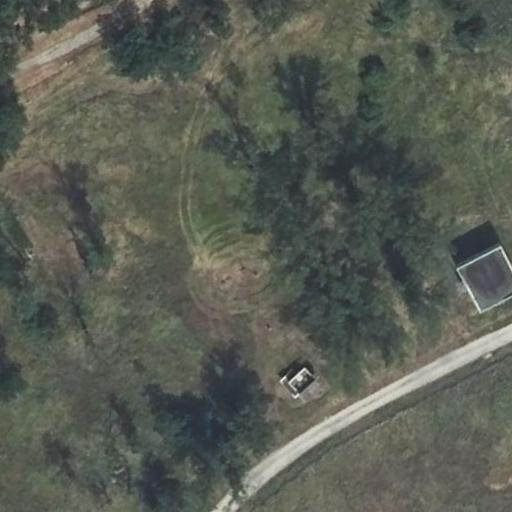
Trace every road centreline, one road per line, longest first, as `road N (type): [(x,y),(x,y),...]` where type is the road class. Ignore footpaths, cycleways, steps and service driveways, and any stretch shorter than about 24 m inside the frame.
road 1 (track): [(227,511),(313,431),(511,329)]
road 2 (track): [(0,81),(145,0)]
